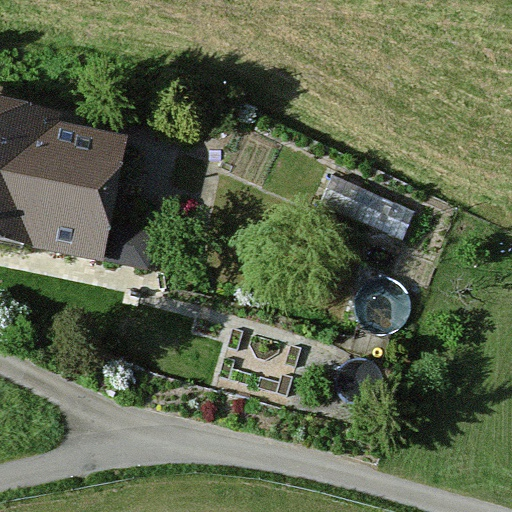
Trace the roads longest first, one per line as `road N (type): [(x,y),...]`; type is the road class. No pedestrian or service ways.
road 1 (unclassified): [(472,511),(283,459),(178,444),(0,479)]
road 2 (unknown): [(0,371),(73,408),(178,444)]
